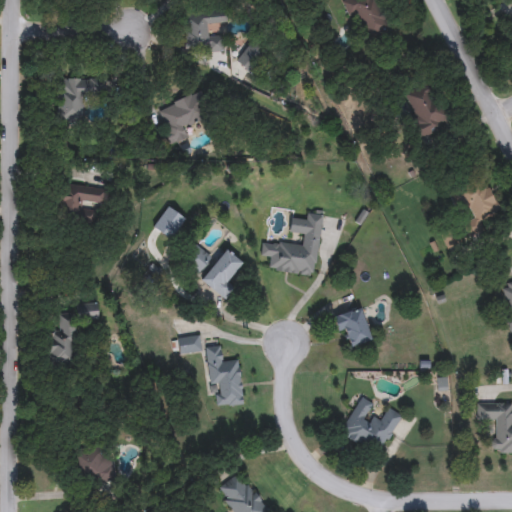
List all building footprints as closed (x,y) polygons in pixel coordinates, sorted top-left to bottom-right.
[(184,50),(184,12),(224,12),(224,24),(207,24),(207,36),(223,36),(223,50),(184,50)] [(257,55),(246,61),(241,52),(253,46),(257,55)] [(56,125),(54,82),(92,80),(93,100),(83,100),(84,123),(56,125)] [(403,95),(425,84),(446,125),(417,141),(406,119),(414,115),(403,95)] [(188,138),(169,146),(154,110),(192,95),(201,119),(183,127),(188,138)] [(448,193),(484,178),(501,220),(467,234),(463,223),(471,220),(463,201),(453,205),(448,193)] [(57,188),(101,188),(102,223),(57,224),(57,188)] [(314,277),(265,271),(269,242),(299,246),(301,235),(288,233),(290,219),(301,221),(302,213),(322,216),(314,277)] [(445,248),(441,234),(455,230),(458,245),(445,248)] [(212,257),(198,275),(181,262),(195,244),(212,257)] [(200,283),(222,249),(241,261),(228,280),(235,285),(226,300),(200,283)] [(500,284),(511,281),(511,333),(509,334),(500,284)] [(74,320),(74,366),(47,365),(48,331),(56,331),(57,315),(76,315),(76,304),(96,304),(96,320),(74,320)] [(346,333),(340,336),(332,317),(358,307),(372,339),(352,347),(346,333)] [(199,336),(201,352),(179,354),(177,338),(199,336)] [(206,347),(223,345),(224,362),(238,361),(242,405),(211,408),(206,347)] [(338,434),(359,397),(375,406),(372,411),(382,417),(386,409),(400,417),(378,456),(338,434)] [(511,454),(493,454),(494,421),(476,421),(476,403),(511,403),(511,424),(511,454)] [(71,451),(113,451),(113,480),(71,480),(71,451)] [(230,511),(214,492),(236,474),(267,511),(230,511)]
